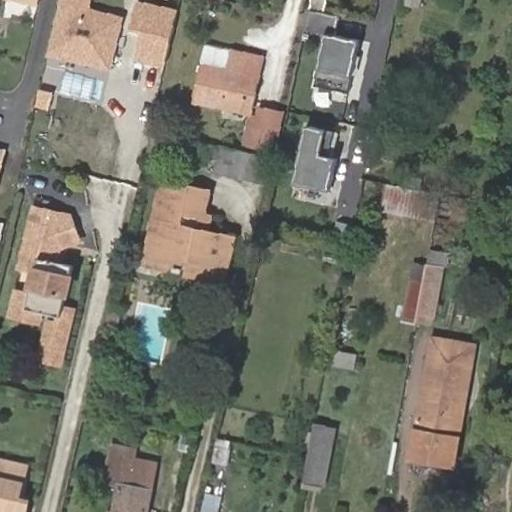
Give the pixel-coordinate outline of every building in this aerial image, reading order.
[(90,0),(58,0),(44,57),(109,74),(123,19),(87,10),(90,0)] [(414,9),(416,0),(402,0),(402,6),(414,9)] [(139,31),(146,4),(137,2),(130,29),(139,31)] [(158,7),(146,4),(139,31),(133,56),(142,58),(163,63),(175,10),(158,7)] [(338,17),(308,11),(303,32),(322,36),(311,87),(344,94),(355,43),(333,39),(338,17)] [(204,49),(199,68),(224,73),(228,54),(204,49)] [(250,119),(263,62),(228,54),(224,73),(199,68),(191,105),(250,119)] [(284,111),(259,105),(255,124),(249,122),(244,144),(274,152),(284,111)] [(339,134),(303,127),(291,187),(327,194),(339,134)] [(222,146),(216,173),(268,184),(273,157),(222,146)] [(442,194),(364,177),(358,207),(437,223),(442,194)] [(31,306),(45,309),(65,314),(64,318),(57,321),(54,321),(45,357),(65,361),(76,309),(68,308),(77,263),(59,259),(62,245),(64,242),(65,242),(61,226),(52,223),(56,210),(36,207),(24,266),(38,269),(33,294),(31,306)] [(61,226),(65,242),(76,239),(70,213),(56,210),(52,223),(61,226)] [(148,267),(177,274),(179,267),(192,269),(190,277),(219,283),(229,239),(158,224),(154,238),(148,267)] [(140,265),(148,267),(154,238),(147,237),(140,265)] [(447,255),(431,252),(429,264),(445,267),(447,255)] [(419,315),(429,265),(412,262),(403,312),(419,315)] [(445,267),(429,264),(429,265),(419,315),(419,317),(435,319),(445,267)] [(179,267),(177,274),(190,277),(192,269),(179,267)] [(42,321),(45,309),(31,306),(33,294),(22,291),(17,315),(42,321)] [(455,466),(476,347),(433,339),(413,459),(455,466)] [(338,350),(330,349),(327,365),(334,367),(338,350)] [(358,354),(338,350),(334,367),(354,371),(358,354)] [(333,426),(315,422),(303,482),(321,486),(333,426)] [(111,442),(102,481),(117,484),(125,486),(129,466),(137,468),(138,464),(151,467),(150,470),(157,472),(159,462),(137,457),(138,448),(111,442)] [(0,511),(27,511),(32,495),(22,494),(26,477),(7,473),(10,456),(0,453),(0,511)] [(7,473),(26,477),(30,461),(10,456),(7,473)] [(125,486),(152,491),(157,472),(150,470),(151,467),(138,464),(137,468),(129,466),(125,486)] [(125,486),(117,484),(115,492),(120,493),(116,511),(109,510),(108,511),(147,511),(152,491),(125,486)]
